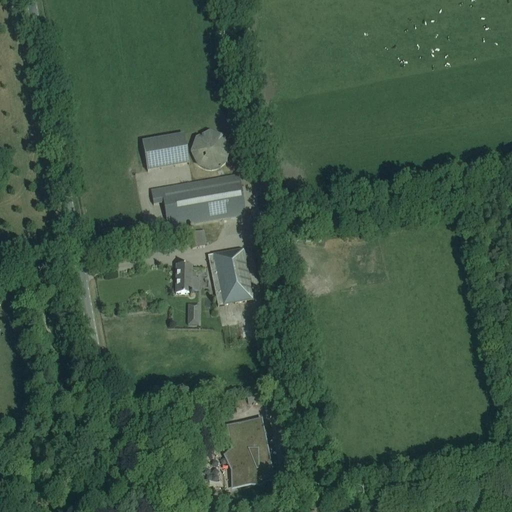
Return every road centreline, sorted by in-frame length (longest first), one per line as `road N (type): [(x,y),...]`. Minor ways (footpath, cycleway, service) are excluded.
road 1 (unclassified): [(123,511),(29,0)]
road 2 (track): [(511,194),(261,236),(218,0)]
road 3 (track): [(261,236),(314,511)]
road 4 (track): [(511,409),(475,200)]
road 5 (track): [(380,511),(511,490)]
